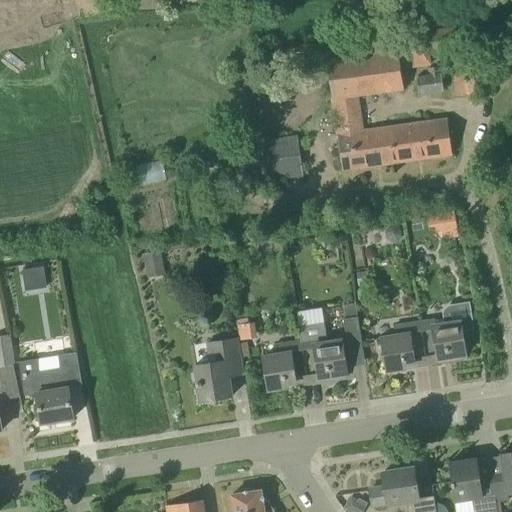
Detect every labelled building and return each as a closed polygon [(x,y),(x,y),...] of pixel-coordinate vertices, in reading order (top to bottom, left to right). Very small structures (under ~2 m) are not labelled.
[(118,0),(73,0),(77,18),(121,8),(118,0)] [(473,24),(428,31),(431,54),(477,47),(473,24)] [(358,95),(406,89),(403,69),(431,66),(428,47),(403,51),(399,27),(348,35),(351,59),(328,62),(337,125),(362,122),(358,95)] [(417,77),(418,87),(419,93),(444,89),(442,73),(441,73),(440,66),(428,68),(429,75),(417,77)] [(484,68),(486,93),(496,92),(493,67),(484,68)] [(448,119),(378,128),(383,164),(452,155),(448,119)] [(343,170),(383,164),(378,128),(363,130),(362,122),(337,125),(343,170)] [(298,136),(264,140),(269,180),(303,175),(298,136)] [(264,140),(220,146),(220,141),(194,144),(197,167),(220,164),(223,186),(269,180),(264,140)] [(454,210),(440,212),(442,230),(443,239),(458,237),(454,210)] [(390,226),(385,231),(386,238),(392,242),(398,242),(402,236),(402,230),(396,225),(390,226)] [(161,251),(143,254),(148,278),(166,274),(161,251)] [(45,265),(18,267),(20,288),(46,286),(45,265)] [(356,304),(343,305),(345,317),(358,316),(356,304)] [(420,322),(427,365),(465,359),(465,355),(466,355),(462,330),(474,328),(470,304),(451,307),(449,307),(447,308),(445,310),(444,312),(443,314),(443,315),(444,316),(444,318),(420,322)] [(296,323),(319,322),(318,308),(295,310),(296,323)] [(358,317),(345,319),(349,344),(362,342),(358,317)] [(300,329),(308,384),(346,378),(346,374),(347,373),(342,340),(329,342),(328,336),(326,337),(324,322),(299,326),(300,329)] [(427,365),(420,322),(394,326),(396,335),(382,338),(388,371),(427,365)] [(276,354),(263,356),(269,390),(308,384),(300,329),(294,330),(295,342),(275,345),(276,354)] [(0,366),(13,364),(8,334),(0,335),(0,366)] [(219,361),(194,365),(200,401),(233,396),(229,376),(243,374),(237,338),(208,343),(209,352),(217,351),(219,361)] [(69,388),(83,386),(77,352),(58,355),(60,367),(38,371),(36,363),(23,366),(25,373),(21,374),(25,395),(37,393),(39,404),(42,423),(74,418),(70,398),(69,388)] [(511,452),(501,454),(504,474),(492,476),(497,511),(502,511),(501,500),(508,499),(508,493),(511,492),(511,452)] [(457,511),(497,511),(492,476),(480,478),(477,459),(476,458),(450,462),(453,482),(452,482),(457,511)] [(420,498),(414,468),(382,473),(385,487),(370,489),(372,505),(387,503),(387,504),(407,501),(408,511),(437,511),(436,503),(435,496),(420,498)] [(246,490),(238,494),(231,495),(234,511),(275,511),(274,509),(264,511),(261,490),(254,491),(246,490)] [(350,496),(343,509),(348,511),(355,511),(361,502),(358,500),(350,496)] [(204,511),(203,499),(166,505),(167,511),(204,511)] [(439,503),(436,503),(437,511),(449,511),(448,509),(446,506),(443,504),(439,503)]
